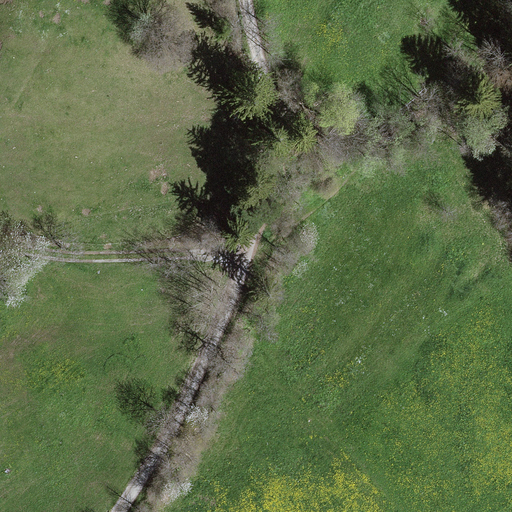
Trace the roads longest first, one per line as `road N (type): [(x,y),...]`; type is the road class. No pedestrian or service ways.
road 1 (track): [(260,251),(250,303),(119,511)]
road 2 (track): [(260,251),(0,253)]
road 3 (track): [(250,0),(269,172),(260,251)]
